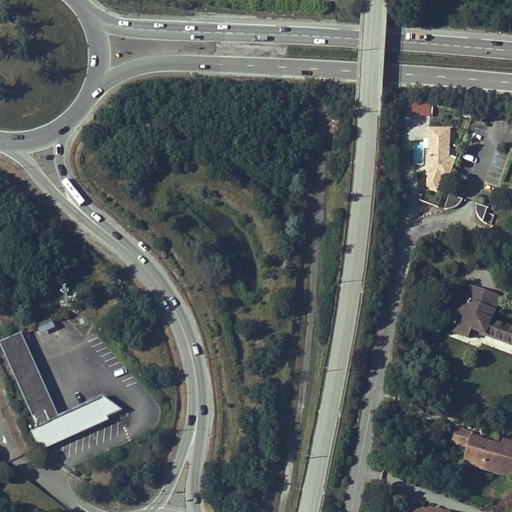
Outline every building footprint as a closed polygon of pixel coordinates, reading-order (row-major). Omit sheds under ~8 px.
[(432,116),(432,100),(405,99),(404,114),(432,116)] [(450,154),(451,127),(428,127),(426,190),(449,191),(449,154),(450,154)] [(468,338),(471,330),(511,345),(511,329),(489,321),(498,297),(471,287),(462,311),(459,310),(451,331),(468,338)] [(35,325),(38,330),(40,336),(49,332),(55,329),(50,318),(35,325)] [(58,417),(58,416),(57,413),(42,379),(34,362),(27,345),(23,336),(21,334),(0,343),(23,396),(28,408),(30,411),(38,430),(41,437),(39,438),(44,448),(59,441),(108,419),(123,413),(103,397),(58,417)] [(440,407),(430,403),(426,411),(435,415),(440,407)] [(108,419),(59,441),(44,448),(39,438),(41,437),(38,430),(31,433),(40,453),(58,445),(59,445),(110,423),(108,419)] [(455,428),(451,442),(468,447),(471,437),(472,433),(455,428)] [(468,447),(464,459),(478,463),(477,467),(499,473),(501,469),(511,472),(511,442),(503,440),(501,445),(500,450),(496,448),(497,444),(471,437),(468,447)] [(477,467),(478,463),(464,459),(463,463),(477,467)]
